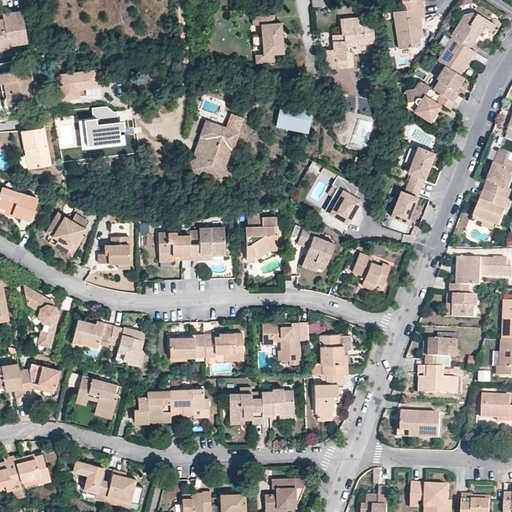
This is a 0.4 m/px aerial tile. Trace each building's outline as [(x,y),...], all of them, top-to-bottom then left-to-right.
[(400,0),(402,11),(422,8),(420,0),(400,0)] [(338,6),(338,16),(357,16),(357,6),(338,6)] [(412,48),(419,39),(417,30),(421,30),(420,18),(423,18),(422,8),(402,11),(392,12),(398,49),(412,48)] [(0,49),(12,47),(11,45),(27,43),(22,11),(2,14),(3,18),(0,18),(0,49)] [(465,17),(464,16),(450,38),(465,48),(470,40),(471,41),(475,35),(480,27),(484,30),(489,22),(475,13),(474,15),(472,14),(465,17)] [(283,34),(282,22),(275,23),(274,15),(261,17),(262,25),(265,55),(270,54),(270,59),(276,59),(275,54),(285,53),(284,41),(283,34)] [(262,25),(261,17),(253,17),(254,26),(262,25)] [(360,17),(341,19),(342,34),(339,34),(339,41),(333,41),(334,49),(326,50),(328,69),(336,68),(336,60),(347,59),(346,46),(355,46),(356,50),(365,49),(365,44),(375,44),(373,23),(361,25),(360,17)] [(484,30),(488,32),(493,25),(489,22),(484,30)] [(484,30),(480,27),(475,35),(479,38),(484,30)] [(467,59),(469,60),(474,53),(465,48),(450,38),(435,61),(436,62),(443,66),(457,75),(467,59)] [(336,60),(336,68),(347,67),(347,59),(336,60)] [(439,95),(451,102),(455,95),(454,92),(453,89),(460,77),(457,75),(443,66),(435,79),(437,80),(431,90),(439,95)] [(0,83),(3,100),(7,99),(9,109),(25,107),(25,103),(33,102),(32,94),(29,94),(27,79),(32,78),(30,69),(0,73),(0,83)] [(98,70),(59,74),(61,101),(92,98),(91,88),(99,87),(98,70)] [(462,78),(460,77),(453,89),(454,92),(462,78)] [(414,105),(415,106),(417,106),(412,113),(428,123),(435,111),(424,104),(427,100),(422,97),(428,87),(417,81),(411,91),(403,92),(406,103),(414,102),(414,103),(414,105)] [(453,103),(451,102),(439,95),(435,101),(439,104),(440,104),(449,110),(453,103)] [(427,100),(424,104),(435,111),(438,107),(433,103),(427,100)] [(94,121),(82,122),(84,149),(124,146),(123,131),(127,131),(126,119),(119,120),(118,108),(108,109),(93,110),(94,121)] [(315,115),(283,108),(278,132),(310,139),(315,115)] [(232,114),(227,128),(239,132),(244,118),(240,117),(232,114)] [(201,136),(206,138),(194,172),(219,181),(232,147),(233,147),(239,132),(227,128),(226,128),(227,123),(223,121),(221,126),(206,121),(201,136)] [(24,148),(27,148),(31,168),(49,165),(43,127),(21,131),(24,148)] [(206,138),(201,136),(188,170),(194,172),(206,138)] [(416,148),(412,158),(407,173),(411,175),(407,185),(420,190),(433,155),(416,148)] [(495,165),(497,166),(494,174),(492,173),(484,193),(506,201),(511,191),(508,190),(503,188),(510,171),(511,164),(507,163),(510,155),(500,151),(495,165)] [(503,188),(508,190),(511,180),(511,172),(510,171),(503,188)] [(335,174),(330,183),(338,187),(343,190),(331,212),(347,221),(360,199),(352,195),(356,185),(335,174)] [(0,206),(13,211),(12,214),(29,219),(37,196),(18,190),(2,185),(0,191),(0,206)] [(391,217),(408,224),(420,190),(407,185),(404,194),(399,193),(394,208),(391,217)] [(343,190),(338,187),(326,209),(331,212),(343,190)] [(485,203),(483,208),(479,206),(474,219),(495,229),(499,230),(509,203),(506,201),(484,193),(481,202),(485,203)] [(0,206),(0,211),(11,215),(12,214),(13,211),(0,206)] [(47,232),(54,236),(66,244),(63,249),(73,255),(82,240),(79,238),(81,233),(85,228),(84,227),(87,220),(77,214),(73,220),(59,212),(47,232)] [(278,246),(277,226),(276,216),(263,217),(263,218),(249,218),(248,228),(246,228),(247,261),(256,261),(256,258),(256,254),(269,246),(278,246)] [(484,228),(483,230),(493,234),(495,229),(474,219),(473,223),(484,228)] [(334,228),(344,233),(348,225),(338,220),(334,228)] [(201,260),(201,253),(212,252),(212,255),(225,254),(224,227),(199,228),(199,231),(189,231),(189,234),(190,255),(190,260),(201,260)] [(313,245),(311,249),(309,249),(302,265),(316,271),(317,268),(320,262),(326,264),(334,244),(314,237),(316,231),(305,227),(298,244),(306,247),(307,243),(313,245)] [(159,252),(173,252),(173,255),(190,255),(189,234),(176,235),(176,231),(159,232),(159,252)] [(63,249),(66,244),(54,236),(51,242),(63,249)] [(111,238),(111,245),(104,245),(104,255),(98,255),(98,264),(117,264),(117,269),(129,269),(128,237),(111,238)] [(256,258),(269,251),(278,251),(278,246),(269,246),(256,254),(256,258)] [(173,255),(173,252),(159,252),(160,261),(173,261),(173,255)] [(361,275),(364,276),(363,280),(361,285),(372,289),(375,283),(383,286),(391,267),(384,264),(382,267),(372,263),(374,258),(360,252),(352,272),(361,275)] [(461,257),(459,257),(458,285),(465,285),(466,258),(466,256),(461,256),(461,257)] [(470,285),(482,285),(483,276),(511,276),(511,267),(508,268),(509,258),(496,257),(495,259),(466,258),(465,285),(470,285)] [(326,264),(320,262),(317,268),(323,271),(326,264)] [(451,295),(455,295),(455,317),(475,318),(476,307),(478,307),(478,296),(470,296),(470,285),(465,285),(458,285),(451,284),(451,295)] [(27,304),(37,309),(36,316),(41,321),(44,322),(43,329),(40,329),(38,338),(41,343),(49,345),(55,323),(53,320),(56,320),(58,311),(53,305),(53,302),(29,288),(25,295),(27,304)] [(511,301),(504,301),(502,340),(511,340),(511,301)] [(0,324),(9,323),(8,316),(0,316),(0,324)] [(104,321),(96,320),(95,323),(88,321),(78,319),(74,333),(78,334),(76,342),(97,347),(98,343),(108,346),(109,344),(113,326),(113,325),(103,323),(104,321)] [(281,324),(262,324),(263,342),(273,343),(280,343),(281,351),(282,362),(290,362),(299,361),(300,361),(300,342),(310,342),(310,341),(310,323),(292,324),(291,327),(281,327),(281,324)] [(117,351),(124,353),(122,357),(122,360),(126,361),(126,363),(140,367),(143,352),(141,348),(144,333),(123,327),(123,328),(113,326),(109,344),(118,347),(117,351)] [(219,333),(219,342),(215,343),(215,334),(204,334),(205,351),(205,357),(214,357),(215,353),(224,352),(233,352),(233,356),(243,356),(242,333),(219,333)] [(193,334),(193,337),(169,338),(169,358),(185,357),(186,357),(195,357),(195,350),(205,351),(204,334),(193,334)] [(348,355),(344,355),(340,355),(340,345),(339,334),(320,334),(320,364),(322,364),(322,375),(326,375),(344,374),(349,374),(348,355)] [(440,367),(440,357),(450,357),(450,349),(451,349),(453,348),(454,347),(455,345),(455,343),(454,341),(453,340),(430,339),(430,341),(427,341),(426,366),(440,367)] [(455,345),(454,347),(453,348),(451,349),(450,349),(450,357),(458,358),(458,340),(453,340),(454,341),(455,343),(455,345)] [(511,340),(502,340),(501,340),(500,367),(497,367),(497,374),(511,374),(511,340)] [(224,352),(225,361),(243,360),(243,356),(233,356),(233,352),(224,352)] [(476,367),(478,357),(469,355),(467,365),(476,367)] [(0,387),(4,387),(12,386),(12,390),(22,388),(19,372),(18,364),(0,367),(0,387)] [(33,388),(33,383),(55,389),(60,371),(32,364),(29,370),(19,372),(22,388),(22,389),(33,388)] [(419,374),(428,375),(427,378),(420,378),(419,393),(454,395),(455,379),(444,378),(445,367),(440,367),(426,366),(419,366),(419,374)] [(478,381),(490,382),(491,371),(478,371),(478,381)] [(334,412),(334,402),(334,395),(338,395),(337,384),(344,384),(344,374),(326,375),(327,385),(315,385),(315,412),(317,412),(332,412),(334,412)] [(81,396),(90,399),(97,400),(96,407),(113,411),(116,399),(112,398),(116,385),(85,378),(81,396)] [(33,383),(33,388),(53,393),(55,389),(33,383)] [(262,416),(262,398),(251,398),(251,388),(240,388),(240,394),(229,395),(230,418),(245,418),(252,418),(252,423),(262,423),(262,416)] [(273,416),(273,409),(280,408),(280,413),(294,413),(293,390),(284,389),(284,388),(273,388),(273,390),(261,391),(262,398),(262,416),(273,416)] [(170,408),(182,408),(191,407),(191,410),(202,410),(204,410),(203,390),(169,391),(170,408)] [(147,420),(147,415),(171,414),(170,408),(169,391),(147,391),(147,405),(139,405),(139,410),(135,410),(135,421),(147,420)] [(484,395),(483,417),(500,418),(511,418),(510,422),(511,421),(511,406),(511,396),(484,395)] [(89,405),(90,399),(81,396),(79,402),(89,405)] [(111,417),(113,411),(96,407),(94,413),(111,417)] [(399,421),(398,438),(439,440),(440,414),(402,413),(401,421),(399,421)] [(15,459),(21,480),(38,476),(40,481),(40,483),(40,484),(50,482),(47,467),(45,467),(42,454),(35,457),(35,459),(25,462),(24,457),(15,459)] [(0,486),(4,485),(5,491),(13,489),(16,500),(25,497),(23,487),(22,486),(21,480),(15,459),(14,456),(4,459),(4,462),(5,465),(0,466),(0,486)] [(110,481),(102,480),(99,479),(101,472),(102,467),(74,460),(71,471),(86,475),(82,490),(96,493),(94,499),(105,502),(110,481)] [(116,505),(118,499),(129,502),(138,504),(143,488),(134,485),(135,480),(124,477),(120,476),(121,472),(113,470),(110,481),(105,502),(116,505)] [(21,480),(22,486),(40,481),(38,476),(21,480)] [(275,488),(279,487),(278,494),(275,494),(264,494),(265,508),(276,508),(275,511),(280,511),(287,511),(287,506),(295,506),(302,487),(302,478),(271,478),(271,487),(275,488)] [(411,502),(418,502),(425,503),(425,510),(434,510),(433,511),(451,511),(452,510),(448,509),(449,502),(449,486),(427,486),(427,484),(412,483),(411,502)] [(361,505),(361,511),(387,511),(388,488),(379,487),(379,495),(367,495),(367,505),(361,505)] [(192,498),(182,498),(182,511),(202,511),(202,504),(202,493),(192,493),(192,498)] [(221,494),(220,511),(241,511),(246,511),(245,493),(237,493),(227,493),(221,494)] [(490,511),(491,501),(473,500),(473,496),(473,495),(462,494),(462,503),(462,510),(461,511),(490,511)] [(118,499),(116,505),(127,508),(129,502),(118,499)]
